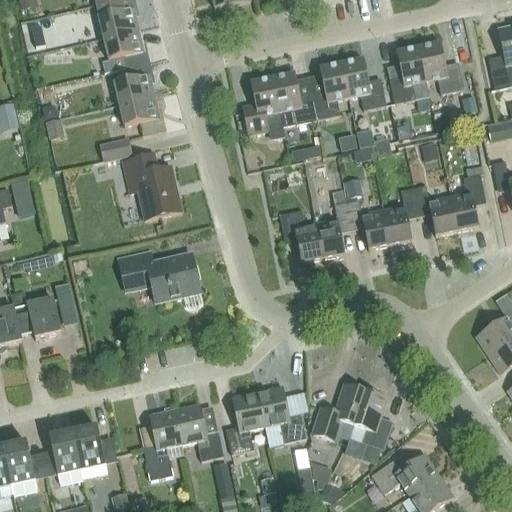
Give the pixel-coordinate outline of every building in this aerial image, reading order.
[(18,0),(22,14),(38,10),(35,0),(18,0)] [(93,0),(96,9),(133,0),(93,0)] [(133,0),(96,9),(98,21),(103,42),(138,34),(133,13),(137,12),(134,0),(133,0)] [(248,0),(211,0),(214,13),(250,5),(248,0)] [(31,50),(47,46),(39,20),(24,25),(31,50)] [(511,31),(498,34),(504,60),(488,64),(495,95),(511,91),(511,31)] [(138,34),(103,42),(108,64),(103,65),(106,76),(126,72),(150,66),(147,54),(143,55),(138,34)] [(418,51),(426,86),(437,84),(440,99),(463,94),(459,72),(446,74),(440,47),(418,51)] [(426,86),(418,51),(397,56),(402,83),(389,86),(394,109),(417,104),(414,89),(426,86)] [(341,67),(348,103),(360,100),(363,115),(386,110),(382,88),(369,90),(363,63),(341,67)] [(119,109),(154,101),(149,80),(153,79),(150,66),(126,72),(129,84),(114,87),(119,109)] [(312,102),(317,125),(340,120),(337,105),(348,103),(341,67),(319,72),(325,100),(312,102)] [(283,132),(317,125),(312,102),(300,105),(294,77),(272,82),(283,132)] [(283,132),(272,82),(250,86),(255,108),(242,111),(248,139),(268,135),(270,144),(285,141),(283,132)] [(460,101),(464,119),(479,115),(475,98),(460,101)] [(154,101),(119,109),(124,131),(139,127),(142,140),(166,135),(162,121),(159,121),(154,101)] [(0,110),(0,129),(2,136),(19,132),(13,107),(0,110)] [(43,111),(45,124),(57,121),(55,109),(43,111)] [(46,126),(50,144),(65,141),(61,123),(46,126)] [(491,146),(511,141),(511,125),(488,130),(491,146)] [(371,132),(339,140),(343,155),(374,147),(371,132)] [(129,142),(100,148),(104,166),(133,160),(129,142)] [(378,162),(392,159),(388,142),(374,145),(378,162)] [(421,150),(425,166),(440,162),(436,146),(421,150)] [(408,163),(405,149),(396,151),(397,156),(394,156),(396,166),(408,163)] [(319,150),(306,152),(308,163),(321,161),(319,150)] [(144,225),(182,216),(171,171),(158,174),(154,158),(122,166),(130,197),(138,196),(144,225)] [(511,206),(511,179),(508,181),(505,166),(492,168),(497,192),(509,190),(511,206)] [(450,201),(457,236),(479,232),(473,206),(485,203),(480,179),(483,179),(481,170),(466,173),(468,182),(464,182),(467,197),(450,201)] [(363,198),(360,183),(345,186),(348,202),(363,198)] [(28,184),(13,188),(16,202),(32,198),(28,184)] [(413,193),(418,217),(430,214),(435,241),(457,236),(450,201),(429,205),(426,190),(413,193)] [(0,227),(6,226),(2,213),(12,210),(8,193),(0,194),(0,227)] [(418,217),(413,193),(400,195),(403,210),(383,214),(390,250),(412,245),(406,219),(418,217)] [(334,208),(346,206),(344,195),(332,197),(334,208)] [(390,250),(383,214),(362,219),(359,204),(346,206),(351,230),(363,228),(368,254),(390,250)] [(351,230),(346,206),(333,209),(336,224),(316,228),(323,263),(345,259),(339,233),(351,230)] [(323,263),(316,228),(305,230),(302,215),(279,220),(284,244),(296,241),(301,268),(323,263)] [(155,307),(183,301),(185,310),(189,312),(200,310),(201,306),(199,297),(200,297),(191,259),(153,268),(151,256),(118,263),(126,295),(151,289),(155,307)] [(14,312),(20,339),(34,336),(35,343),(61,338),(53,303),(27,309),(28,309),(14,312)] [(0,351),(22,347),(20,339),(14,312),(0,314),(0,351)] [(488,360),(511,344),(511,331),(511,330),(511,329),(511,318),(506,322),(476,342),(488,360)] [(511,344),(488,360),(500,379),(511,370),(511,344)] [(335,446),(342,426),(354,430),(365,396),(344,389),(335,416),(321,411),(312,438),(335,446)] [(257,396),(265,432),(269,451),(284,448),(306,443),(300,418),(288,420),(282,391),(257,396)] [(265,432),(257,396),(232,402),(238,431),(226,434),(231,459),(253,454),(249,435),(265,432)] [(365,396),(354,430),(366,434),(361,448),(383,455),(390,433),(378,429),(386,403),(365,396)] [(174,414),(182,450),(197,446),(201,466),(223,461),(218,436),(206,438),(199,409),(174,414)] [(143,452),(148,477),(150,486),(173,481),(167,453),(182,450),(174,414),(149,420),(155,449),(143,452)] [(84,482),(72,428),(71,428),(73,436),(49,441),(60,488),(84,482)] [(72,428),(84,482),(108,477),(97,431),(74,436),(72,428)] [(15,506),(1,443),(2,451),(0,451),(0,500),(12,498),(14,506),(15,506)] [(1,443),(15,506),(13,498),(37,493),(27,446),(3,451),(2,443),(1,443)] [(409,501),(439,480),(424,459),(399,476),(393,465),(371,480),(384,499),(400,488),(409,501)] [(228,466),(213,469),(217,489),(221,488),(224,502),(235,500),(228,466)] [(439,480),(409,501),(416,511),(437,511),(453,502),(439,480)] [(279,508),(274,482),(262,484),(265,500),(259,501),(261,511),(279,508)] [(331,508),(346,496),(326,487),(319,503),(331,508)] [(314,488),(301,490),(304,508),(317,506),(314,488)] [(130,511),(128,504),(127,497),(112,501),(114,511),(130,511)] [(147,511),(145,500),(128,504),(130,511),(147,511)]
